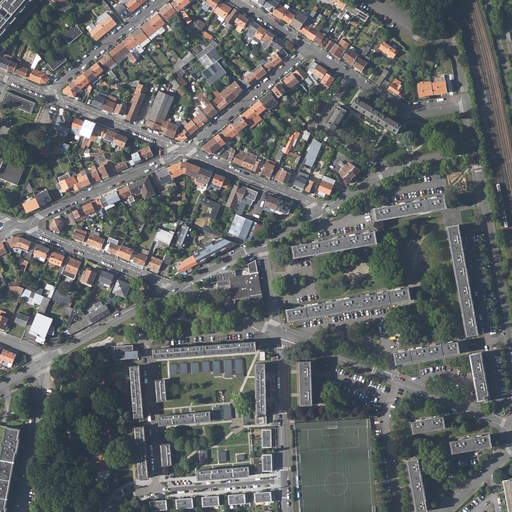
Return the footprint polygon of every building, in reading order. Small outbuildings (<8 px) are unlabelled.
[(5,0),(0,6),(0,54),(6,49),(3,46),(42,1),(41,0),(5,0)] [(59,6),(63,13),(72,7),(67,0),(59,6)] [(102,0),(100,2),(108,11),(110,9),(103,0),(102,0)] [(130,0),(125,5),(131,13),(140,6),(135,0),(130,0)] [(176,0),(176,1),(183,9),(191,3),(190,2),(188,0),(176,0)] [(220,0),(219,0),(205,0),(205,2),(204,3),(203,4),(203,5),(202,6),(201,7),(207,11),(210,6),(214,9),(220,0)] [(262,6),(272,13),(278,4),(279,3),(273,0),(265,0),(262,5),(262,6)] [(347,4),(340,0),(329,0),(329,1),(333,4),(334,2),(344,8),(347,4)] [(191,19),(184,10),(183,9),(176,1),(172,4),(188,24),(192,21),(191,19)] [(214,13),(225,19),(231,9),(221,2),(214,13)] [(114,8),(123,19),(130,14),(121,3),(114,8)] [(344,8),(338,17),(342,19),(347,11),(365,22),(369,16),(347,3),(347,4),(344,8)] [(158,13),(166,22),(168,21),(169,22),(174,18),(173,17),(177,13),(170,4),(158,13)] [(285,8),(278,4),(272,13),(281,19),(282,18),(288,9),(289,7),(287,5),(285,8)] [(226,26),(229,28),(232,24),(231,23),(239,13),(234,9),(229,16),(229,15),(225,20),(228,22),(226,26)] [(288,9),(282,18),(290,24),(295,16),(289,12),(290,10),(288,9)] [(290,24),(299,30),(304,23),(307,18),(298,12),(295,16),(290,24)] [(99,24),(109,16),(107,13),(97,21),(99,24)] [(153,25),(158,32),(159,31),(158,30),(165,24),(157,14),(149,21),(152,26),(153,25)] [(244,25),(248,20),(240,15),(235,22),(239,25),(236,29),(240,32),(243,28),(244,29),(246,26),(244,25)] [(99,24),(107,33),(116,25),(109,16),(99,24)] [(206,26),(194,17),(193,19),(192,21),(202,32),(203,30),(206,26)] [(310,26),(304,23),(299,30),(299,31),(306,36),(311,27),(316,20),(315,18),(311,24),(311,25),(310,26)] [(141,28),(149,37),(156,31),(157,33),(158,32),(153,25),(152,26),(149,21),(141,28)] [(253,22),(248,30),(250,31),(246,36),(249,38),(244,45),(246,48),(251,40),(252,39),(253,37),(260,27),(253,22)] [(89,31),(97,41),(107,33),(99,24),(89,31)] [(70,32),(76,39),(82,33),(77,26),(70,32)] [(252,39),(251,40),(258,44),(266,31),(260,27),(253,37),(252,39)] [(312,28),(311,27),(306,36),(313,41),(319,32),(312,28)] [(131,35),(140,46),(141,46),(140,44),(148,38),(140,28),(131,35)] [(258,44),(267,50),(270,46),(276,37),(266,31),(258,44)] [(64,37),(69,44),(76,39),(70,32),(64,37)] [(313,41),(319,45),(325,37),(326,35),(324,34),(323,35),(319,32),(313,41)] [(205,36),(210,42),(211,40),(213,37),(207,33),(205,36)] [(129,51),(137,60),(139,58),(132,51),(136,48),(141,54),(144,51),(141,48),(140,46),(131,35),(123,42),(129,50),(129,51)] [(333,39),(328,36),(327,39),(325,37),(319,45),(330,52),(335,44),(331,42),(333,39)] [(279,51),(285,58),(288,55),(282,48),(287,45),(276,37),(270,46),(279,51)] [(330,52),(340,59),(349,44),(342,39),(338,46),(335,44),(330,52)] [(211,44),(215,49),(218,45),(211,40),(210,42),(211,44)] [(379,49),(393,58),(398,51),(384,42),(379,49)] [(126,53),(133,63),(137,60),(129,51),(128,51),(122,43),(116,48),(124,58),(125,59),(126,58),(124,55),(126,53)] [(201,75),(211,86),(212,85),(226,74),(217,62),(222,57),(215,49),(211,44),(206,48),(204,50),(196,56),(194,58),(191,60),(185,65),(181,69),(185,74),(188,77),(189,76),(190,75),(195,80),(201,75)] [(368,46),(361,56),(364,58),(371,48),(368,46)] [(109,53),(116,61),(121,57),(123,59),(124,58),(116,48),(109,53)] [(349,62),(353,65),(359,56),(349,49),(344,58),(348,61),(347,62),(348,62),(349,62)] [(269,62),(274,67),(285,58),(279,51),(275,54),(276,54),(268,61),(269,62)] [(46,75),(44,74),(40,72),(32,69),(34,66),(35,66),(38,59),(40,60),(41,58),(36,53),(26,79),(39,84),(45,83),(50,79),(46,75)] [(54,59),(60,66),(67,60),(61,53),(54,59)] [(0,68),(7,71),(11,62),(12,58),(1,54),(0,54),(0,68)] [(105,70),(115,62),(108,54),(99,62),(100,64),(105,70)] [(185,65),(191,60),(189,57),(183,63),(185,65)] [(366,59),(365,58),(364,60),(360,57),(354,67),(362,72),(371,59),(367,57),(366,59)] [(7,71),(14,73),(19,60),(17,59),(15,64),(11,62),(7,71)] [(47,64),(53,71),(60,66),(54,59),(47,64)] [(14,73),(26,78),(29,69),(28,68),(27,69),(19,66),(21,61),(19,60),(14,73)] [(175,69),(177,72),(181,69),(185,65),(183,63),(180,60),(173,66),(175,69)] [(266,62),(262,67),(267,73),(269,71),(270,70),(269,68),(271,66),(268,63),(269,62),(268,61),(267,60),(266,62)] [(105,70),(107,73),(110,70),(111,69),(116,64),(115,62),(105,70)] [(314,76),(317,80),(319,77),(321,79),(327,71),(313,62),(308,70),(312,73),(311,74),(313,75),(313,74),(315,75),(314,76)] [(117,65),(125,75),(127,73),(119,63),(117,65)] [(97,64),(90,69),(97,77),(99,80),(103,77),(102,73),(105,70),(100,64),(99,66),(97,64)] [(262,67),(261,66),(252,73),(258,80),(267,73),(262,67)] [(312,87),(314,85),(307,77),(300,68),(294,73),(301,81),(304,79),(306,77),(307,78),(306,80),(312,87)] [(93,85),(99,80),(97,77),(90,69),(84,74),(91,83),(90,85),(92,88),(95,87),(93,85)] [(187,84),(184,81),(181,77),(185,74),(181,69),(177,72),(173,75),(172,76),(181,87),(182,88),(187,84)] [(119,81),(110,70),(107,73),(116,84),(119,81)] [(385,70),(377,83),(380,85),(389,72),(385,70)] [(242,81),(248,89),(258,80),(252,73),(242,81)] [(88,89),(90,93),(92,88),(90,85),(91,83),(84,74),(75,81),(81,89),(83,88),(85,86),(88,89)] [(284,81),(290,89),(299,82),(293,74),(284,81)] [(327,87),(329,89),(329,87),(334,79),(326,74),(321,82),(324,84),(323,86),(326,88),(327,87)] [(307,77),(314,85),(316,83),(310,75),(307,77)] [(172,84),(177,90),(181,87),(172,76),(165,77),(163,77),(161,81),(167,81),(168,81),(166,83),(169,86),(172,84)] [(127,119),(134,122),(148,88),(141,85),(142,82),(144,82),(145,80),(140,81),(137,86),(137,87),(140,88),(127,119)] [(381,85),(387,89),(390,84),(384,80),(381,85)] [(78,92),(81,89),(75,81),(68,87),(74,95),(78,92)] [(394,93),(403,98),(408,90),(394,81),(388,90),(394,94),(394,93)] [(225,100),(228,104),(239,95),(238,94),(242,90),(236,82),(220,95),(225,100)] [(432,84),(434,95),(447,93),(445,82),(432,84)] [(418,86),(420,98),(434,95),(432,84),(418,86)] [(273,90),(279,97),(286,92),(280,85),(273,90)] [(65,94),(78,100),(81,93),(78,92),(74,95),(68,87),(63,91),(65,94)] [(225,100),(220,95),(215,88),(212,91),(217,97),(213,100),(218,106),(221,110),(228,104),(225,100)] [(2,103),(31,114),(36,104),(6,92),(2,103)] [(145,127),(159,133),(174,98),(175,95),(171,93),(169,96),(160,92),(153,109),(150,108),(145,119),(148,120),(145,127)] [(266,109),(268,111),(278,103),(271,94),(265,99),(264,98),(260,101),(266,109)] [(289,97),(296,105),(298,103),(292,95),(289,97)] [(92,105),(101,109),(105,100),(105,99),(96,96),(92,105)] [(218,113),(209,102),(210,101),(206,96),(201,100),(207,108),(204,110),(211,119),(218,113)] [(401,126),(356,98),(351,107),(396,134),(401,126)] [(115,104),(105,100),(101,109),(111,113),(115,104)] [(252,108),(258,115),(266,109),(260,101),(252,108)] [(117,115),(120,116),(121,114),(124,115),(126,109),(120,106),(121,105),(119,104),(116,112),(118,113),(117,115)] [(346,111),(338,106),(326,125),(335,130),(346,111)] [(242,117),(248,125),(249,125),(251,128),(262,120),(258,115),(252,108),(241,116),(242,117)] [(194,120),(200,127),(208,121),(203,114),(200,116),(200,115),(194,120)] [(64,118),(60,116),(56,124),(55,129),(68,134),(70,129),(67,128),(71,118),(65,116),(64,118)] [(234,124),(240,132),(248,125),(242,117),(234,124)] [(83,131),(87,123),(76,119),(72,127),(83,131)] [(174,138),(177,131),(179,127),(175,126),(177,122),(174,121),(174,122),(171,121),(169,123),(165,135),(174,138)] [(186,129),(191,135),(199,129),(192,121),(187,125),(184,122),(182,123),(186,129)] [(88,133),(81,148),(84,149),(84,148),(85,146),(94,125),(87,122),(87,123),(83,131),(88,133)] [(219,135),(226,143),(234,137),(233,136),(234,135),(235,136),(239,133),(231,124),(219,135)] [(94,125),(85,146),(88,147),(91,141),(95,142),(98,135),(102,137),(101,138),(104,139),(108,131),(94,125)] [(179,141),(183,141),(191,135),(186,129),(182,132),(179,129),(179,130),(178,131),(175,139),(179,141)] [(104,139),(103,142),(109,144),(110,142),(114,143),(117,134),(108,131),(104,139)] [(289,152),(290,149),(292,145),(292,143),(295,144),(299,133),(295,131),(291,133),(283,152),(297,158),(300,159),(301,157),(289,152)] [(116,145),(124,148),(128,139),(117,134),(114,143),(112,147),(115,148),(116,145)] [(224,149),(226,151),(227,149),(224,147),(227,144),(226,143),(219,135),(215,138),(224,149)] [(203,150),(228,160),(230,154),(229,153),(226,151),(224,149),(215,138),(202,148),(203,150)] [(42,154),(51,154),(52,150),(42,146),(39,154),(42,154)] [(130,159),(133,158),(135,164),(153,156),(149,147),(132,155),(130,159)] [(231,152),(230,154),(228,160),(231,162),(236,151),(231,147),(229,151),(231,152)] [(331,158),(338,160),(341,154),(334,151),(331,158)] [(233,162),(242,166),(245,156),(247,153),(244,152),(242,156),(237,154),(233,162)] [(256,161),(245,156),(242,166),(252,170),(255,162),(256,161)] [(116,167),(118,172),(132,166),(129,161),(129,159),(125,161),(124,160),(118,163),(119,165),(118,165),(118,166),(116,167)] [(256,161),(255,162),(257,162),(253,171),(261,174),(264,168),(261,166),(262,164),(263,164),(264,161),(257,159),(256,161)] [(0,178),(12,183),(18,186),(18,185),(24,169),(24,170),(24,169),(4,161),(4,162),(0,160),(0,178)] [(261,174),(270,177),(275,166),(273,162),(267,160),(265,165),(264,168),(261,174)] [(99,169),(103,179),(115,173),(110,164),(108,165),(107,162),(102,165),(103,167),(99,169)] [(168,168),(173,178),(183,173),(185,174),(187,167),(187,163),(181,162),(168,168)] [(340,172),(346,184),(360,170),(349,162),(345,167),(344,165),(341,162),(338,164),(342,167),(344,168),(340,172)] [(201,168),(187,163),(187,167),(185,174),(194,177),(192,181),(195,182),(196,178),(201,168)] [(93,173),(87,176),(91,184),(101,180),(95,167),(91,169),(93,173)] [(157,173),(162,185),(173,180),(173,178),(168,168),(157,173)] [(196,178),(208,183),(212,173),(201,168),(196,178)] [(275,179),(287,184),(291,174),(283,171),(283,169),(280,168),(275,179)] [(81,174),(76,176),(80,184),(82,188),(91,184),(87,176),(85,171),(81,173),(81,174)] [(213,183),(221,187),(225,178),(212,173),(208,183),(212,185),(213,183)] [(70,178),(60,183),(60,184),(58,184),(60,190),(63,189),(64,192),(71,189),(70,188),(74,187),(76,191),(82,188),(80,184),(76,176),(75,174),(73,175),(73,177),(70,178)] [(59,179),(60,183),(70,178),(69,174),(59,179)] [(294,185),(304,189),(307,180),(297,176),(294,185)] [(316,194),(324,197),(326,193),(330,195),(335,180),(332,179),(333,177),(329,176),(328,177),(324,176),(316,194)] [(142,193),(145,199),(155,194),(147,178),(128,186),(133,197),(142,193)] [(306,190),(314,193),(318,184),(310,180),(306,190)] [(178,197),(180,196),(175,183),(172,184),(178,197)] [(117,191),(121,202),(133,197),(128,186),(117,191)] [(238,199),(242,201),(247,188),(242,186),(242,188),(234,186),(226,206),(234,209),(238,199)] [(36,199),(40,207),(47,204),(46,203),(51,201),(45,187),(43,188),(44,192),(35,196),(36,199)] [(242,201),(228,232),(226,239),(237,244),(240,245),(250,240),(252,236),(257,224),(241,217),(246,204),(251,206),(253,201),(254,201),(258,193),(247,188),(242,201)] [(25,200),(27,203),(33,200),(32,197),(35,196),(33,192),(29,193),(28,190),(26,190),(25,189),(24,191),(28,199),(25,200)] [(160,193),(163,200),(171,197),(167,189),(160,193)] [(101,199),(107,212),(111,210),(110,207),(119,203),(120,206),(123,205),(121,202),(117,191),(101,199)] [(264,206),(276,210),(280,200),(268,196),(264,206)] [(376,221),(447,208),(445,196),(436,199),(435,197),(432,197),(432,199),(431,199),(430,199),(420,201),(419,202),(419,200),(415,201),(416,202),(403,204),(403,203),(400,203),(400,205),(399,205),(388,207),(387,207),(387,206),(384,206),(384,208),(374,209),(376,221)] [(203,197),(201,203),(213,208),(210,217),(216,219),(222,204),(203,197)] [(36,199),(33,200),(27,203),(24,205),(27,213),(40,207),(36,199)] [(97,215),(98,217),(103,215),(100,211),(102,210),(101,208),(103,207),(99,199),(92,203),(97,215)] [(282,213),(287,215),(288,214),(290,209),(289,208),(290,205),(280,200),(276,210),(275,213),(280,215),(281,214),(282,213)] [(97,215),(92,203),(82,207),(88,220),(91,225),(94,225),(91,219),(90,218),(97,215)] [(73,213),(78,221),(87,217),(82,208),(73,213)] [(50,228),(60,232),(63,225),(77,225),(71,213),(67,215),(71,223),(64,223),(54,219),(50,228)] [(174,223),(171,223),(156,259),(163,262),(165,255),(178,223),(175,223),(174,223)] [(185,223),(176,246),(184,250),(194,226),(185,223)] [(252,236),(260,232),(263,227),(257,224),(252,236)] [(447,227),(466,336),(478,334),(475,321),(476,320),(475,318),(474,318),(474,317),(475,317),(473,306),(472,306),(472,304),(473,304),(472,301),(471,301),(469,290),(471,290),(470,286),(469,286),(468,285),(469,285),(467,274),(466,274),(466,273),(467,272),(467,269),(466,269),(463,258),(465,258),(464,255),(463,255),(463,254),(461,243),(460,241),(462,241),(461,238),(460,238),(459,234),(460,234),(458,225),(447,227)] [(87,243),(90,234),(77,228),(73,237),(87,243)] [(87,243),(104,250),(107,241),(98,237),(99,235),(95,232),(96,229),(93,228),(90,234),(87,243)] [(209,233),(220,237),(222,234),(211,229),(210,230),(209,233)] [(295,258),(377,243),(375,232),(370,233),(369,234),(369,232),(365,232),(365,234),(354,236),(354,234),(350,235),(350,237),(349,237),(349,236),(338,238),(338,239),(337,239),(337,237),(334,238),(334,239),(318,242),(317,243),(317,241),(314,242),(314,243),(303,245),(302,244),(299,244),(300,246),(298,246),(298,245),(292,246),(295,258)] [(104,250),(118,255),(121,247),(118,245),(119,243),(115,241),(114,244),(111,242),(110,244),(109,244),(112,236),(110,235),(107,241),(104,250)] [(6,242),(9,250),(12,249),(15,249),(15,246),(20,247),(23,248),(22,250),(31,254),(32,253),(35,244),(19,237),(14,238),(6,242)] [(198,264),(198,265),(209,259),(208,258),(227,248),(228,249),(237,244),(226,239),(221,237),(218,241),(212,243),(211,242),(204,245),(205,247),(192,254),(193,255),(198,264)] [(0,244),(0,256),(7,253),(8,255),(11,254),(9,250),(6,242),(0,244)] [(32,253),(45,258),(48,249),(35,244),(32,253)] [(118,255),(129,260),(133,252),(134,250),(122,245),(121,247),(118,255)] [(129,260),(143,266),(149,252),(147,251),(146,253),(141,251),(140,253),(137,252),(136,254),(133,252),(129,260)] [(60,271),(62,272),(66,263),(68,258),(53,252),(49,261),(62,267),(60,271)] [(172,258),(165,255),(163,262),(170,265),(172,258)] [(177,268),(182,277),(187,274),(185,271),(198,264),(193,255),(180,264),(181,266),(177,268)] [(68,258),(66,263),(68,263),(64,273),(75,277),(81,262),(68,257),(68,258)] [(19,271),(22,278),(28,262),(24,260),(19,271)] [(236,276),(235,271),(216,274),(217,280),(218,282),(218,287),(231,285),(232,293),(229,293),(231,303),(235,303),(235,299),(249,297),(250,308),(264,305),(258,273),(258,272),(256,260),(248,264),(250,274),(236,276)] [(83,274),(80,280),(92,284),(97,271),(87,267),(85,274),(83,274)] [(104,285),(109,287),(113,275),(103,271),(99,281),(105,283),(104,285)] [(12,281),(6,284),(6,286),(10,286),(18,286),(20,283),(22,278),(15,280),(16,282),(13,283),(12,281)] [(113,292),(125,297),(130,284),(126,282),(125,283),(118,280),(113,292)] [(36,290),(22,284),(20,283),(18,286),(24,288),(35,293),(36,290)] [(13,302),(17,304),(20,296),(24,288),(18,286),(10,286),(9,289),(17,293),(13,302)] [(25,301),(34,305),(35,302),(36,303),(40,295),(35,293),(24,288),(20,296),(26,299),(25,301)] [(51,299),(52,297),(44,293),(43,291),(38,289),(38,288),(37,288),(36,290),(35,293),(40,295),(44,296),(50,299),(51,299)] [(343,300),(332,302),(332,303),(331,301),(328,302),(328,303),(317,305),(316,304),(313,305),(313,306),(311,306),(301,308),(300,308),(300,307),(297,308),(297,309),(292,310),(292,309),(287,310),(289,321),(410,300),(408,289),(399,291),(399,289),(396,290),(396,291),(394,291),(383,293),(382,294),(382,292),(379,293),(379,294),(367,296),(367,295),(364,296),(364,297),(352,298),(352,299),(348,300),(348,298),(345,299),(345,300),(343,300)] [(66,306),(67,306),(69,302),(69,301),(71,296),(67,294),(66,296),(54,292),(52,297),(51,299),(66,306)] [(37,313),(43,315),(50,299),(44,296),(40,295),(36,303),(41,305),(37,313)] [(88,314),(93,323),(110,313),(106,305),(88,314)] [(67,306),(66,306),(63,312),(70,315),(73,308),(70,307),(67,306)] [(0,309),(0,326),(0,327),(0,328),(4,330),(8,319),(4,317),(5,313),(5,312),(0,309)] [(15,321),(25,325),(29,316),(18,312),(15,321)] [(43,315),(37,313),(29,333),(45,339),(53,319),(43,315)] [(82,320),(85,327),(90,324),(84,314),(80,316),(82,320)] [(154,358),(255,351),(255,343),(255,342),(247,343),(247,341),(242,342),(242,343),(218,345),(218,343),(212,344),(213,345),(196,347),(196,345),(191,345),(191,347),(170,349),(167,349),(167,347),(162,347),(162,349),(154,350),(154,358)] [(420,347),(417,348),(417,349),(415,350),(415,349),(404,351),(404,352),(403,352),(403,350),(400,351),(400,352),(394,354),(396,365),(459,353),(459,350),(461,349),(461,345),(458,346),(457,342),(452,343),(451,341),(448,342),(448,343),(447,344),(447,343),(436,345),(436,346),(435,346),(434,344),(431,345),(432,347),(420,349),(420,347)] [(133,345),(112,346),(113,360),(116,360),(116,364),(122,364),(121,359),(139,358),(138,351),(133,351),(133,345)] [(3,349),(1,355),(0,357),(0,362),(10,366),(12,366),(16,354),(3,349)] [(483,366),(482,362),(481,353),(470,355),(478,401),(489,399),(488,390),(487,390),(486,385),(488,385),(487,382),(486,382),(485,381),(486,381),(484,370),(483,370),(483,369),(485,368),(484,365),(483,366)] [(312,390),(311,375),(311,374),(312,374),(312,371),(311,371),(311,361),(299,361),(300,404),(312,404),(312,398),(311,398),(311,394),(313,394),(313,391),(311,391),(311,390),(312,390)] [(257,364),(258,416),(256,415),(257,424),(267,423),(267,422),(268,422),(267,420),(266,420),(266,407),(269,407),(268,401),(266,401),(265,378),(268,378),(267,372),(265,372),(265,364),(257,364)] [(131,367),(135,418),(144,417),(139,366),(131,367)] [(113,482),(114,485),(117,485),(112,375),(109,375),(113,482)] [(156,381),(158,401),(166,400),(165,380),(156,381)] [(210,412),(159,417),(160,425),(210,421),(210,412)] [(433,418),(421,420),(421,421),(420,421),(420,419),(417,420),(417,421),(411,422),(413,433),(445,427),(443,417),(437,418),(437,416),(434,417),(434,418),(433,418)] [(0,511),(8,511),(9,508),(7,508),(17,453),(18,453),(20,439),(19,438),(21,429),(0,425),(0,511)] [(136,427),(140,478),(148,477),(144,427),(136,427)] [(262,430),(263,439),(272,439),(271,430),(262,430)] [(452,453),(491,446),(489,435),(484,435),(484,436),(479,437),(479,435),(476,436),(476,438),(475,438),(475,437),(464,439),(464,440),(463,440),(463,438),(459,439),(459,441),(456,441),(456,440),(450,441),(452,453)] [(263,439),(263,447),(272,447),(272,439),(263,439)] [(162,445),(163,465),(172,465),(170,444),(162,445)] [(407,461),(416,511),(419,511),(427,511),(426,504),(427,504),(426,501),(425,501),(425,500),(426,500),(424,489),(423,489),(423,487),(424,487),(423,484),(422,484),(421,480),(422,480),(420,469),(419,469),(419,468),(421,467),(420,464),(418,464),(417,459),(407,461)] [(198,480),(249,476),(248,466),(198,471),(198,480)] [(511,511),(511,477),(508,478),(509,479),(503,480),(508,511),(511,511)] [(255,493),(255,502),(264,501),(263,492),(255,493)] [(263,492),(264,501),(271,501),(271,492),(263,492)] [(229,495),(229,504),(237,503),(237,494),(229,495)] [(237,494),(237,503),(245,502),(244,494),(237,494)] [(202,497),(203,506),(211,505),(210,496),(202,497)] [(210,496),(211,505),(219,504),(218,496),(210,496)] [(176,499),(177,508),(185,507),(184,498),(176,499)] [(184,498),(185,507),(193,506),(192,498),(184,498)] [(150,501),(151,510),(159,509),(158,500),(150,501)] [(158,500),(159,509),(167,508),(166,500),(158,500)]
